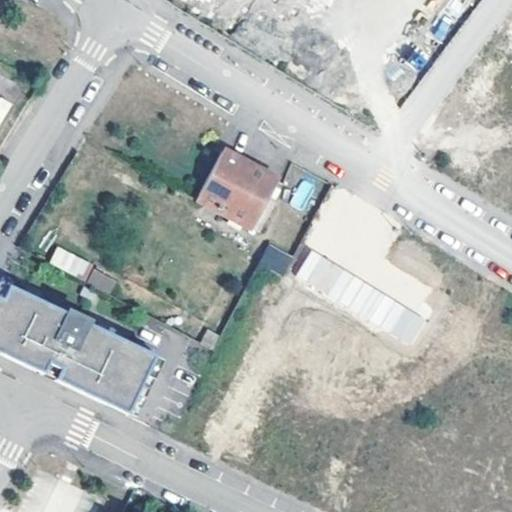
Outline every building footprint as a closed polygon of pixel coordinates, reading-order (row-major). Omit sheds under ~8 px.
[(0,126),(12,101),(0,95),(0,126)] [(272,178),(221,150),(194,199),(256,233),(271,205),(261,199),(272,178)] [(423,304),(432,288),(383,260),(403,225),(332,185),(300,241),(311,247),(292,282),(410,347),(431,309),(423,304)] [(267,243),(258,260),(282,273),(291,256),(267,243)] [(54,247),(48,265),(85,278),(91,260),(54,247)] [(87,283),(109,294),(116,281),(93,269),(87,283)] [(53,380),(89,398),(95,387),(106,392),(129,344),(80,321),(75,331),(64,326),(69,316),(0,282),(0,354),(40,374),(46,363),(58,369),(53,380)] [(80,321),(69,316),(64,326),(75,331),(80,321)] [(129,344),(106,392),(101,403),(125,415),(154,356),(129,344)] [(46,363),(40,374),(53,380),(58,369),(46,363)] [(95,387),(89,398),(101,403),(106,392),(95,387)]
